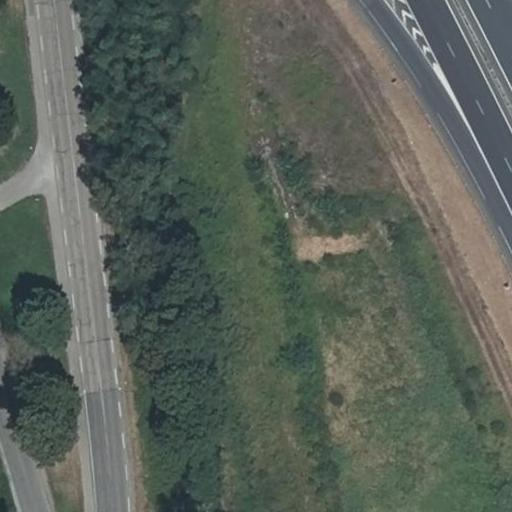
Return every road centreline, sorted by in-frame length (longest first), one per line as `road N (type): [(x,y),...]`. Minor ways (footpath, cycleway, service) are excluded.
road 1 (secondary): [(72,152),(111,511)]
road 2 (motorway): [(372,0),(511,199)]
road 3 (motorway): [(424,0),(511,171)]
road 4 (unclassified): [(0,357),(41,511)]
road 5 (secondary): [(56,0),(72,152)]
